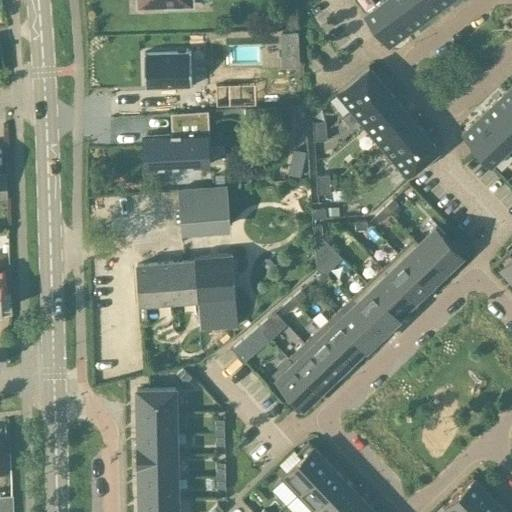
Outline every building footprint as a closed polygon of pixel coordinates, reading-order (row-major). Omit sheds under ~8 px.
[(408,33),(383,0),(380,0),(364,12),(389,46),(408,33)] [(383,0),(408,33),(425,20),(410,0),(383,0)] [(410,0),(425,20),(443,7),(437,0),(410,0)] [(282,31),(283,63),(299,62),(298,30),(282,31)] [(193,50),(146,52),(147,85),(194,84),(193,50)] [(336,92),(350,110),(384,82),(369,64),(336,92)] [(364,126),(397,99),(384,82),(350,110),(364,126)] [(216,84),(216,104),(256,103),(256,84),(216,84)] [(511,121),(511,90),(509,87),(494,102),(511,121)] [(411,115),(397,99),(364,126),(378,143),(411,115)] [(508,148),(511,144),(511,121),(494,102),(478,117),(508,148)] [(256,118),(255,107),(245,108),(246,119),(256,118)] [(181,135),(147,138),(149,169),(204,165),(200,115),(180,116),(181,135)] [(392,160),(425,132),(411,115),(378,143),(392,160)] [(462,133),(492,164),(508,148),(478,117),(462,133)] [(313,130),(325,130),(325,120),(313,121),(313,130)] [(325,130),(313,130),(314,140),(326,139),(325,130)] [(440,149),(425,132),(392,160),(406,177),(422,164),(440,149)] [(287,173),(299,176),(303,160),(291,157),(287,173)] [(316,174),(317,184),(330,183),(330,173),(316,174)] [(317,184),(318,193),(331,192),(330,183),(317,184)] [(181,233),(231,229),(227,190),(178,195),(181,233)] [(393,198),(384,206),(390,212),(399,203),(393,198)] [(325,206),(313,207),(313,217),(326,216),(325,206)] [(384,206),(375,215),(381,220),(390,212),(384,206)] [(367,220),(355,221),(356,229),(368,228),(367,220)] [(322,224),(314,225),(315,236),(323,236),(322,224)] [(445,270),(467,249),(455,237),(451,242),(436,226),(419,241),(414,236),(413,237),(445,270)] [(429,285),(445,270),(413,237),(398,252),(429,285)] [(511,253),(509,250),(497,261),(501,266),(511,277),(511,253)] [(200,327),(238,324),(233,252),(195,255),(195,258),(137,262),(140,303),(198,298),(200,327)] [(382,267),(414,300),(429,285),(398,252),(382,267)] [(414,300),(382,267),(371,278),(367,282),(398,315),(414,300)] [(324,268),(315,276),(321,283),(330,275),(324,268)] [(367,282),(351,297),(383,330),(398,315),(367,282)] [(301,289),(292,296),(297,303),(306,295),(301,289)] [(292,296),(283,304),(288,311),(297,303),(292,296)] [(350,298),(356,302),(340,317),(367,345),(383,330),(351,297),(350,298)] [(268,317),(259,324),(264,331),(273,323),(270,319),(268,317)] [(367,345),(340,317),(325,332),(351,360),(357,354),(367,345)] [(259,324),(241,339),(252,352),(269,337),(264,331),(259,324)] [(351,360),(325,332),(309,347),(336,375),(351,360)] [(294,362),(320,390),(336,375),(309,347),(294,362)] [(292,404),(298,410),(320,390),(294,362),(276,378),(292,394),(287,398),(292,404)] [(183,366),(177,372),(186,382),(192,376),(183,366)] [(176,387),(137,388),(137,411),(176,411),(176,387)] [(176,411),(137,411),(138,428),(138,433),(177,432),(176,411)] [(224,419),(215,419),(216,431),(224,431),(224,419)] [(224,431),(216,431),(216,444),(225,444),(224,431)] [(177,432),(138,433),(138,441),(138,455),(177,454),(177,432)] [(301,457),(280,477),(297,494),(330,462),(309,441),(297,452),(301,457)] [(177,454),(138,455),(139,476),(178,475),(177,454)] [(225,462),(216,462),(216,474),(216,475),(225,474),(225,469),(225,462)] [(312,510),(345,478),(330,462),(297,494),(312,510)] [(225,474),(217,475),(217,487),(226,487),(225,474)] [(178,475),(139,476),(139,498),(178,497),(178,475)] [(462,486),(463,488),(444,506),(449,511),(472,511),(491,494),(473,475),(471,477),(462,486)] [(345,478),(312,510),(313,511),(340,511),(360,494),(345,478)] [(371,511),(374,509),(360,494),(340,511),(371,511)] [(491,494),(472,511),(505,511),(507,511),(491,494)] [(13,495),(0,495),(0,511),(14,511),(13,495)] [(178,511),(178,497),(139,498),(139,511),(178,511)] [(217,503),(208,511),(220,511),(224,509),(217,503)]
